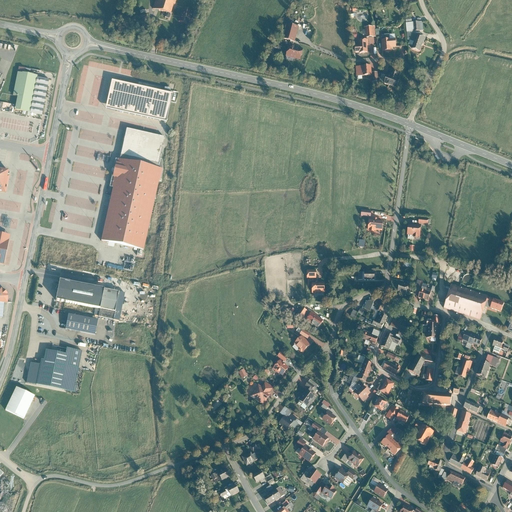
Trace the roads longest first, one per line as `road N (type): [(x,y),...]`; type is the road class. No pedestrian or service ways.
road 1 (secondary): [(86,43),(408,124)]
road 2 (residential): [(397,301),(374,361),(415,388),(434,384),(444,313)]
road 3 (residential): [(225,446),(112,485),(49,476),(33,483)]
road 4 (residential): [(382,292),(412,126)]
road 5 (residential): [(331,344),(257,431),(225,446)]
road 6 (unclassified): [(50,154),(24,280)]
road 7 (residential): [(433,76),(396,60),(349,61),(313,46)]
